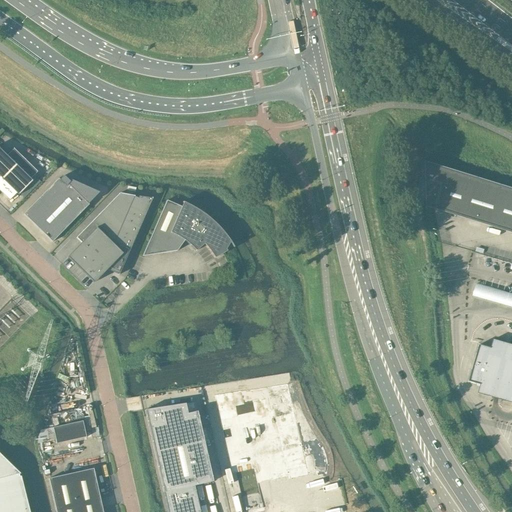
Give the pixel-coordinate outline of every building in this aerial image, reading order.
[(0,191),(3,194),(10,200),(17,193),(19,195),(33,181),(31,179),(38,172),(14,149),(7,156),(0,149),(0,191)] [(511,231),(511,189),(427,163),(428,205),(511,231)] [(99,193),(71,180),(70,182),(64,176),(60,180),(59,179),(24,214),(52,242),(89,205),(88,204),(99,193)] [(135,196),(134,196),(135,192),(127,190),(126,194),(120,193),(76,238),(82,243),(68,257),(94,283),(107,270),(118,274),(118,275),(119,275),(153,198),(152,198),(139,196),(138,198),(134,196),(135,196)] [(196,251),(204,244),(208,248),(211,253),(215,259),(227,251),(226,250),(230,243),(233,248),(234,247),(228,238),(221,229),(213,221),(204,214),(195,207),(169,196),(143,256),(177,251),(185,241),(190,246),(196,251)] [(500,303),(506,305),(509,293),(504,292),(503,292),(500,303)] [(478,393),(479,393),(511,402),(511,344),(494,339),(491,348),(479,345),(469,381),(481,384),(478,393)] [(292,383),(215,400),(234,487),(238,486),(234,471),(254,466),(257,482),(288,474),(289,474),(300,471),(313,468),(313,469),(323,477),(324,477),(324,476),(325,476),(327,474),(328,473),(328,471),(328,466),(328,463),(328,459),(328,456),(327,454),(325,451),(323,446),(322,444),(302,416),(292,383)] [(185,404),(145,410),(164,493),(168,511),(199,511),(194,486),(213,482),(204,444),(201,429),(197,411),(195,412),(187,414),(185,404)] [(83,421),(52,428),(56,444),(86,438),(83,421)] [(0,511),(29,511),(20,476),(19,477),(19,474),(20,474),(0,454),(0,511)] [(49,479),(56,511),(102,511),(93,469),(49,479)]
